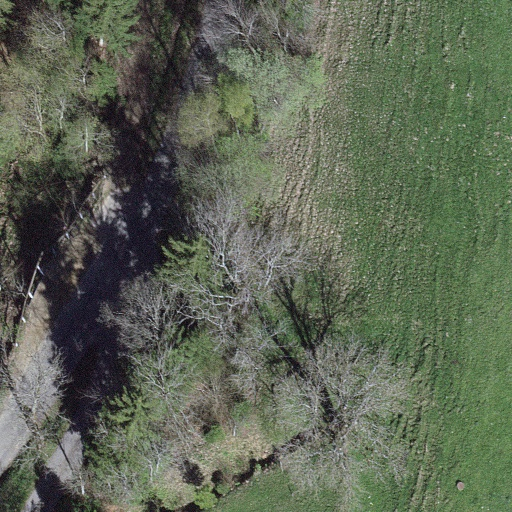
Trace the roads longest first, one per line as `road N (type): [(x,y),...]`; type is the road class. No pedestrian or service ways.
road 1 (unclassified): [(221,0),(165,162),(112,279),(0,450)]
road 2 (track): [(38,511),(114,376),(121,309),(112,279)]
road 3 (track): [(140,0),(124,253)]
